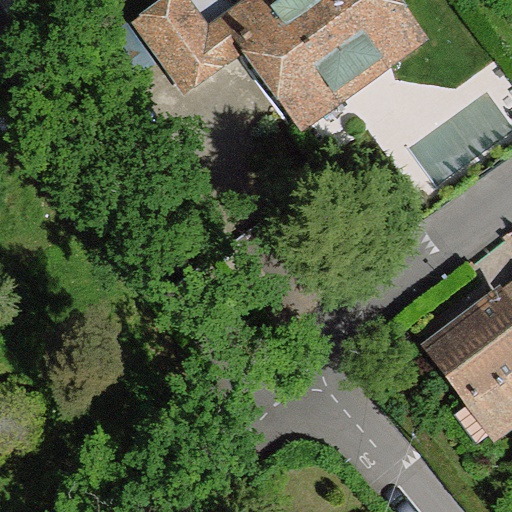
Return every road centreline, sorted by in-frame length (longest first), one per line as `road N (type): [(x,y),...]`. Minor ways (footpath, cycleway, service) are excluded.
road 1 (residential): [(306,365),(409,265),(511,190)]
road 2 (residential): [(429,511),(306,365)]
